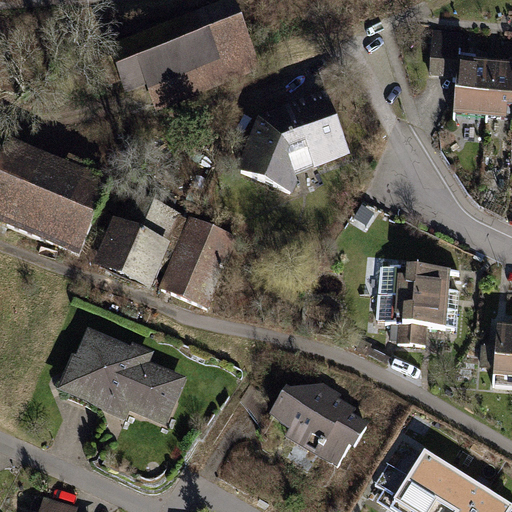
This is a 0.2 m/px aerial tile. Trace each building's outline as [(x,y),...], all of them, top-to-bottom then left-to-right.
[(262,73),(255,57),(233,2),(182,22),(188,36),(102,71),(109,88),(119,84),(125,98),(146,90),(150,100),(156,116),(262,73)] [(450,128),(482,130),(486,74),(458,72),(458,65),(460,39),(429,36),(425,83),(453,86),(450,128)] [(510,133),(511,103),(511,76),(486,74),(482,130),(510,133)] [(293,197),(298,186),(294,177),(314,169),(315,171),(351,157),(326,95),(259,122),(237,173),(293,197)] [(0,228),(79,261),(110,185),(95,179),(98,171),(69,159),(65,167),(7,143),(0,161),(0,228)] [(115,225),(113,224),(92,271),(150,296),(160,274),(170,249),(167,247),(179,219),(180,218),(128,196),(115,225)] [(160,274),(166,276),(189,223),(179,219),(167,247),(170,249),(160,274)] [(166,276),(159,293),(208,313),(238,241),(190,221),(189,223),(166,276)] [(396,263),(376,262),(373,303),(390,304),(390,313),(458,317),(460,280),(396,277),(396,263)] [(457,343),(458,317),(390,313),(389,332),(397,333),(396,353),(426,355),(427,341),(457,343)] [(511,326),(493,326),(490,392),(511,393),(511,326)] [(155,356),(132,347),(131,350),(88,332),(76,361),(72,359),(56,396),(125,424),(129,415),(167,430),(188,380),(151,365),(155,356)] [(354,453),(369,428),(352,418),(356,412),(339,402),(341,397),(323,387),(290,395),(287,393),(270,421),(290,433),(286,440),(338,470),(350,450),(354,453)] [(451,511),(454,511),(471,485),(425,457),(408,485),(451,511)] [(451,511),(408,485),(395,507),(402,511),(451,511)] [(511,511),(511,509),(471,485),(454,511),(511,511)] [(40,511),(77,511),(43,503),(40,511)]
